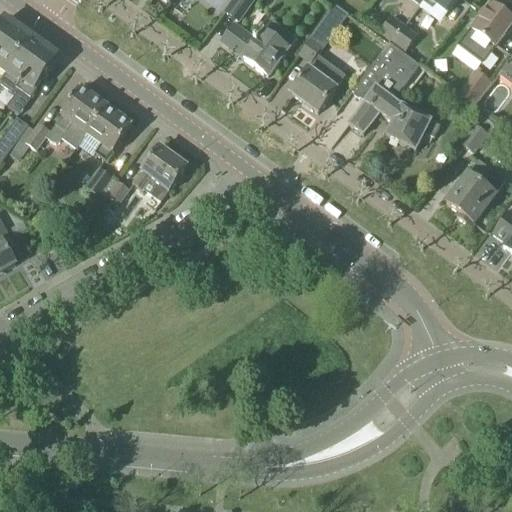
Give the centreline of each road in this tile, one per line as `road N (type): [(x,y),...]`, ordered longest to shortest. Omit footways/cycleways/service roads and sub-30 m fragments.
road 1 (residential): [(511,296),(106,0)]
road 2 (tertiary): [(0,444),(227,468),(297,464),(361,437),(443,370)]
road 3 (residential): [(253,176),(0,320)]
road 4 (tertiary): [(443,370),(415,300),(253,176)]
road 5 (tertiary): [(253,176),(41,25)]
